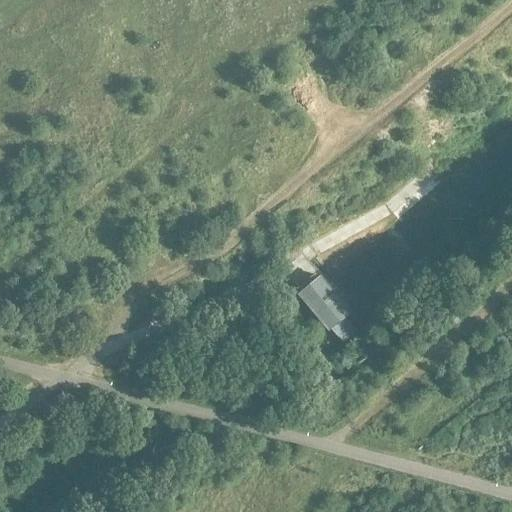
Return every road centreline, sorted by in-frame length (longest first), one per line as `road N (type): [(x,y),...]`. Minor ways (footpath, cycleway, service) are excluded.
road 1 (track): [(511,8),(94,360)]
road 2 (track): [(328,445),(511,289)]
road 3 (track): [(279,279),(94,360)]
